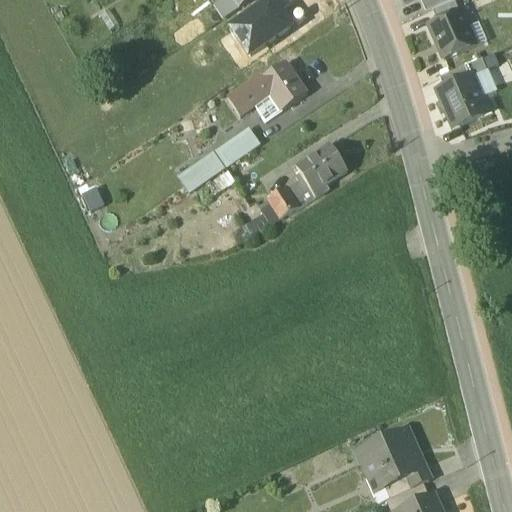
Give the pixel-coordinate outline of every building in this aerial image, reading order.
[(223,23),(241,11),(234,0),(228,0),(214,10),(223,23)] [(257,0),(234,0),(241,11),(257,0)] [(279,15),(300,0),(266,0),(271,6),(272,5),(279,15)] [(419,0),(426,17),(459,2),(458,0),(419,0)] [(271,6),(232,32),(250,59),(290,31),(279,15),(272,5),(271,6)] [(455,5),(433,14),(438,25),(459,15),(455,5)] [(110,13),(100,18),(109,34),(119,28),(110,13)] [(429,29),(444,64),(476,50),(468,32),(460,15),(459,15),(438,25),(429,29)] [(468,32),(476,50),(487,45),(479,27),(468,32)] [(470,82),(472,81),(487,74),(482,63),(465,71),(470,82)] [(240,121),(255,111),(271,99),(282,116),(307,98),(286,67),(262,83),(260,80),(228,103),(240,121)] [(440,82),(445,93),(470,82),(465,71),(440,82)] [(481,104),(486,101),(498,96),(488,74),(487,74),(472,81),(481,104)] [(438,96),(453,132),(483,119),(492,115),(486,101),(481,104),(472,81),(470,82),(445,93),(438,96)] [(266,127),(282,116),(271,99),(255,111),(266,127)] [(210,114),(190,119),(194,134),(214,129),(210,114)] [(220,156),(251,135),(249,132),(178,180),(190,197),(229,170),(220,156)] [(220,156),(229,170),(261,149),(251,135),(220,156)] [(307,179),(320,200),(331,193),(329,189),(352,174),(337,150),(303,172),(307,179)] [(229,176),(208,189),(214,200),(236,188),(229,176)] [(304,187),(293,194),(303,211),(320,200),(307,179),(302,182),(304,187)] [(284,223),(303,211),(293,194),(290,190),(271,203),(284,223)] [(97,192),(82,199),(90,216),(105,210),(97,192)] [(258,211),(263,219),(271,232),(284,223),(271,203),(258,211)] [(239,250),(271,232),(263,219),(232,238),(239,250)] [(381,477),(387,491),(419,476),(409,453),(415,451),(408,434),(383,445),(384,448),(361,458),(371,482),(381,477)] [(419,476),(425,474),(415,451),(409,453),(419,476)] [(387,491),(391,503),(423,488),(430,485),(425,474),(419,476),(387,491)] [(403,511),(429,501),(423,488),(391,503),(388,505),(390,511),(403,511)] [(439,511),(434,499),(429,501),(403,511),(439,511)]
